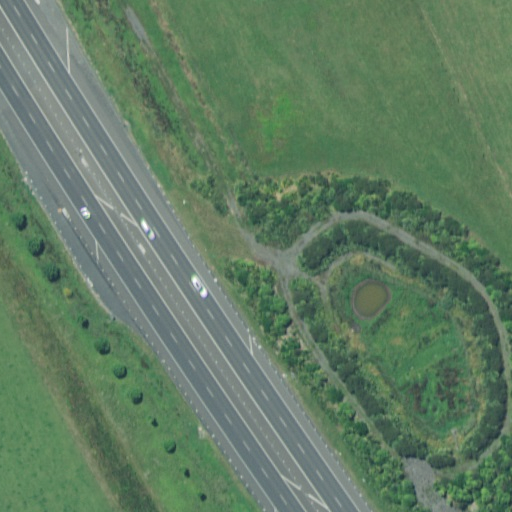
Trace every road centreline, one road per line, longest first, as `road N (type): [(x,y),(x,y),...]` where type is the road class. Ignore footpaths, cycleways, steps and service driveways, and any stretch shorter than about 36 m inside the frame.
road 1 (motorway): [(14,0),(199,295),(349,511)]
road 2 (motorway): [(306,511),(0,60)]
road 3 (track): [(287,255),(287,290),(302,327),(383,440),(421,463),(475,459),(507,413),(511,390)]
road 4 (track): [(302,243),(287,255),(249,237),(119,0)]
road 5 (track): [(511,354),(489,291),(450,257),(379,221),(350,218),(302,243)]
